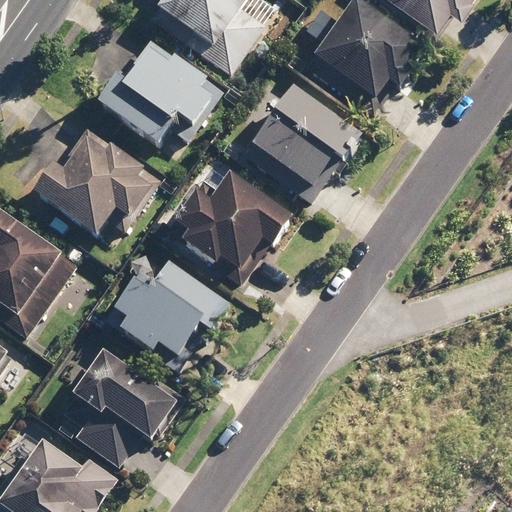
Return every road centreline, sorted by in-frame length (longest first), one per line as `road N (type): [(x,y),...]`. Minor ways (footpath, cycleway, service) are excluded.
road 1 (residential): [(511,63),(305,360)]
road 2 (residential): [(305,360),(511,291)]
road 3 (residential): [(305,360),(196,511)]
